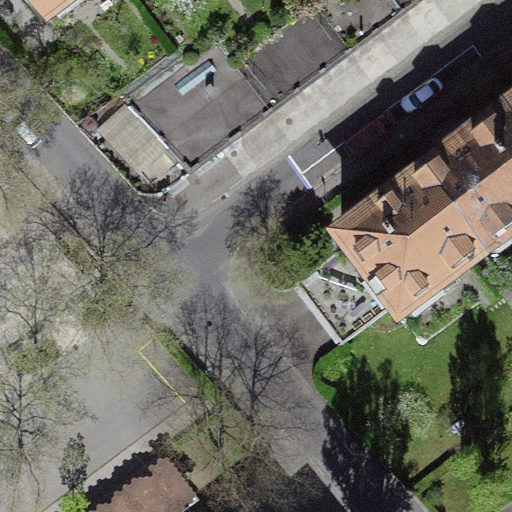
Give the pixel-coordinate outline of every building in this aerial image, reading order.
[(65,0),(32,0),(46,15),(65,0)] [(317,0),(313,3),(350,53),(377,33),(403,13),(393,0),(317,0)] [(393,0),(403,13),(420,0),(393,0)] [(313,3),(286,23),(323,73),(337,63),(350,53),(313,3)] [(286,23),(260,44),(297,93),(310,83),(323,73),(286,23)] [(270,113),(233,63),(217,42),(131,107),(190,174),(230,143),(270,113)] [(297,93),(260,44),(233,63),(270,113),(283,103),(297,93)] [(438,164),(425,173),(484,251),(489,247),(488,246),(511,228),(511,116),(508,111),(438,164)] [(484,251),(425,173),(413,183),(341,237),(347,245),(296,284),(342,346),(393,307),(399,315),(405,310),(405,309),(436,285),(437,286),(484,251)] [(83,511),(184,511),(201,500),(162,454),(83,511)]
